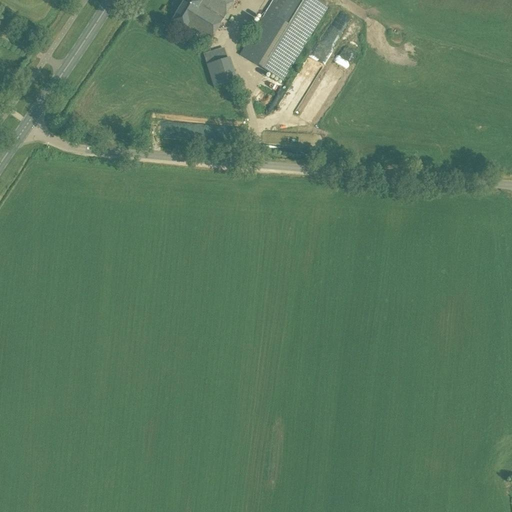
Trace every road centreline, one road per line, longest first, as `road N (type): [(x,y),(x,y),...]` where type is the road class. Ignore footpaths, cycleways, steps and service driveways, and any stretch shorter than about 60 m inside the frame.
road 1 (unclassified): [(511,185),(107,153),(25,131)]
road 2 (primary): [(25,131),(112,0)]
